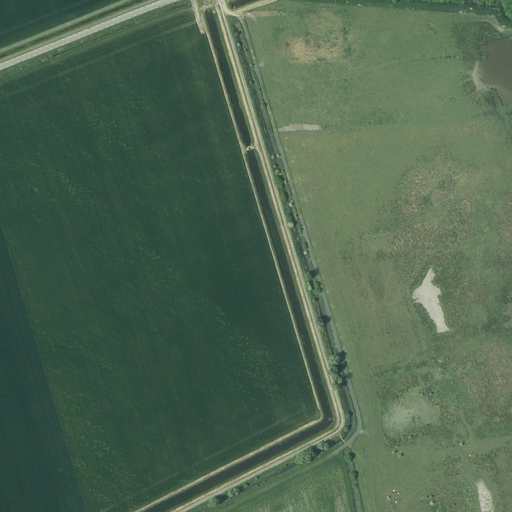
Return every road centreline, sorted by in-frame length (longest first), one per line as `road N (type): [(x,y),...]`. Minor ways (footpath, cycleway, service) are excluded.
road 1 (track): [(222,0),(240,19),(358,431),(343,447),(214,511)]
road 2 (tertiary): [(0,67),(170,0)]
